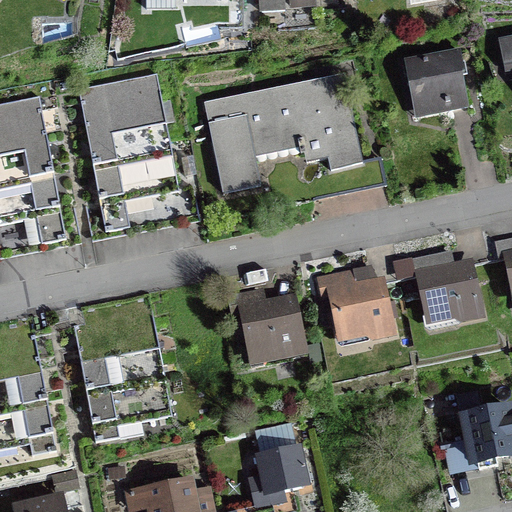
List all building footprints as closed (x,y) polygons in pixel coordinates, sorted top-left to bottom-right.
[(146,0),(146,10),(176,10),(176,0),(146,0)] [(258,0),(260,13),(286,11),(284,0),(258,0)] [(289,0),(291,9),(317,8),(316,0),(289,0)] [(511,36),(498,39),(505,73),(507,82),(511,80),(511,36)] [(460,50),(404,60),(415,119),(469,109),(463,76),(468,76),(465,61),(463,62),(460,50)] [(344,74),(204,103),(223,194),(262,187),(256,158),(299,149),(300,155),(304,155),(306,163),(327,159),(330,171),(363,164),(344,74)] [(82,108),(88,142),(94,173),(105,234),(185,219),(176,173),(158,75),(78,90),(82,108)] [(0,254),(67,242),(55,181),(48,142),(42,112),(39,97),(0,104),(0,254)] [(184,177),(197,175),(194,156),(181,157),(184,177)] [(511,238),(494,242),(498,260),(503,259),(511,302),(511,238)] [(412,258),(393,262),(397,282),(416,278),(427,332),(486,320),(473,259),(454,263),(452,251),(412,260),(412,258)] [(372,266),(316,276),(321,301),(328,299),(337,345),(343,344),(345,352),(369,347),(368,344),(400,338),(396,318),(398,318),(395,301),(390,302),(385,277),(374,279),(372,266)] [(264,288),(226,296),(231,321),(240,320),(250,369),(308,357),(310,364),(323,362),(320,343),(307,346),(297,294),(266,300),(264,288)] [(167,418),(173,417),(150,297),(70,312),(75,337),(81,369),(88,406),(95,444),(120,439),(122,448),(145,444),(144,438),(170,433),(167,418)] [(31,456),(57,451),(48,407),(43,378),(36,342),(33,330),(0,336),(0,461),(18,458),(17,449),(29,447),(31,456)] [(426,415),(449,412),(447,396),(424,399),(426,415)] [(176,414),(182,415),(187,412),(188,406),(185,401),(179,400),(174,403),(173,409),(176,414)] [(511,404),(458,415),(462,436),(455,438),(455,441),(440,444),(441,451),(445,450),(449,476),(478,470),(478,473),(498,470),(497,463),(511,460),(511,404)] [(301,445),(254,455),(259,477),(248,479),(254,508),(234,511),(287,511),(297,510),(293,491),(310,488),(301,445)] [(126,480),(125,467),(108,468),(109,482),(126,480)] [(55,495),(12,505),(13,511),(67,511),(64,494),(80,490),(76,470),(51,476),(55,495)] [(194,477),(124,492),(127,511),(216,511),(211,488),(197,491),(194,477)]
